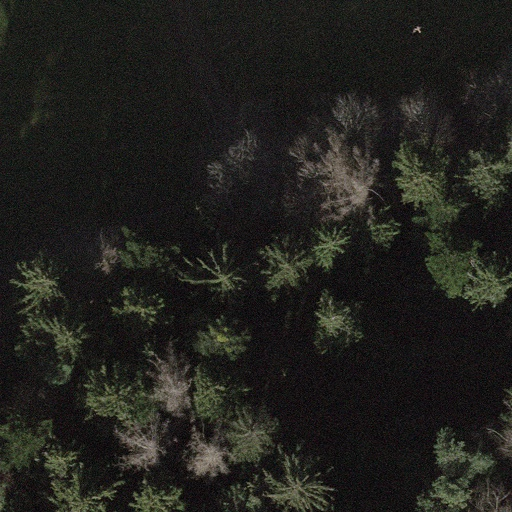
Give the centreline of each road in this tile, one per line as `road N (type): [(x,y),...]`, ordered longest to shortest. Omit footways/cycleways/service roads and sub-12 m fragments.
road 1 (track): [(0,287),(511,118)]
road 2 (track): [(251,203),(178,0)]
